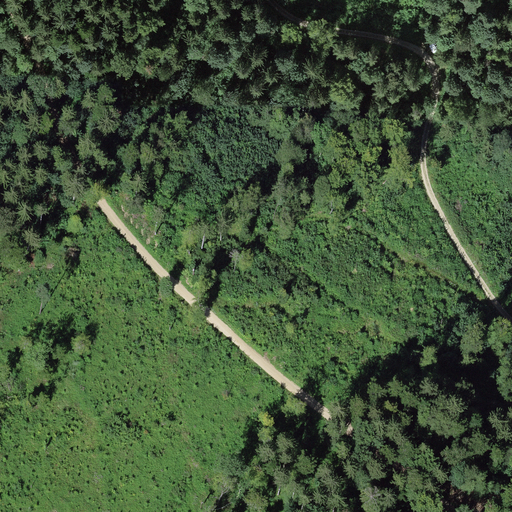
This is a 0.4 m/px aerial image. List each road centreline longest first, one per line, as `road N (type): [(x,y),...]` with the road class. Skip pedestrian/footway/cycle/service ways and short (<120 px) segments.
road 1 (track): [(4,0),(75,156),(127,239),(202,315),(458,511)]
road 2 (track): [(270,0),(290,20),(375,34),(428,56),(435,95),(421,159),(430,188),(473,271),(511,319)]
